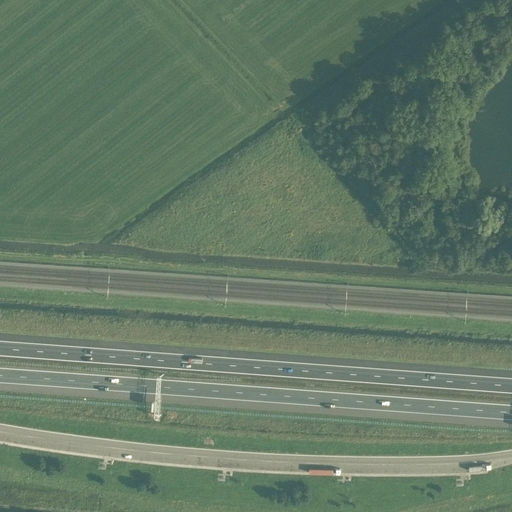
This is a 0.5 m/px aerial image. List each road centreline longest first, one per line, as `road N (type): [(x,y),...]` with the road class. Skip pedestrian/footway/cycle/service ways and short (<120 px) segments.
road 1 (motorway): [(511,386),(0,348)]
road 2 (motorway): [(0,376),(511,411)]
